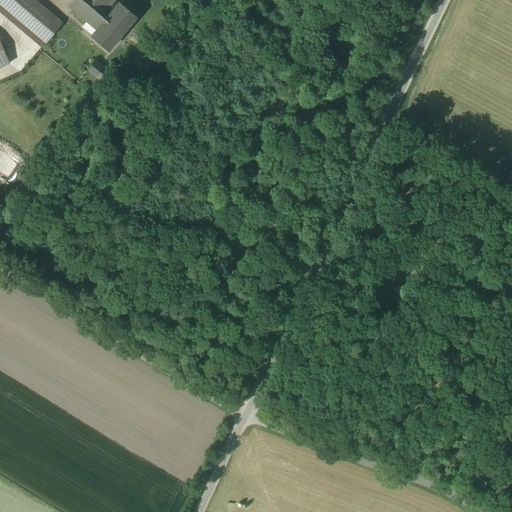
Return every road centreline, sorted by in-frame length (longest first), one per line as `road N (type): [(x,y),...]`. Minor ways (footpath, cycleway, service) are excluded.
road 1 (unclassified): [(244,418),(441,0)]
road 2 (unclassified): [(244,418),(0,271)]
road 3 (unclassified): [(244,418),(424,484),(474,511)]
